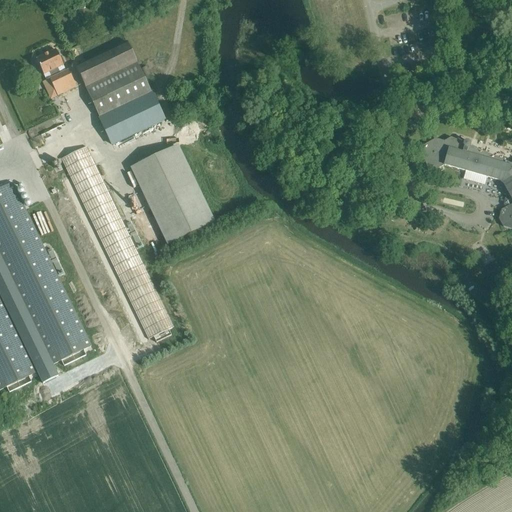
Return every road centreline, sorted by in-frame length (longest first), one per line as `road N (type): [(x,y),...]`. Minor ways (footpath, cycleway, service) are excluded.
road 1 (unclassified): [(193,511),(0,99)]
road 2 (unclassified): [(403,125),(369,0)]
